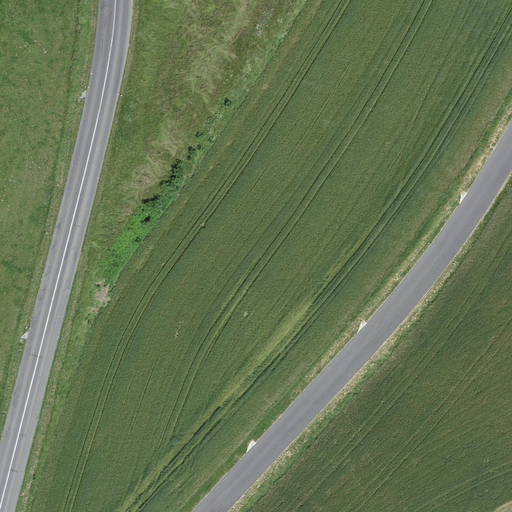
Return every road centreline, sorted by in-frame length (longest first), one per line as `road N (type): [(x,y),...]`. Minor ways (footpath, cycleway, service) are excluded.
road 1 (tertiary): [(113,0),(75,202),(0,502)]
road 2 (tertiary): [(211,511),(396,308),(511,144)]
